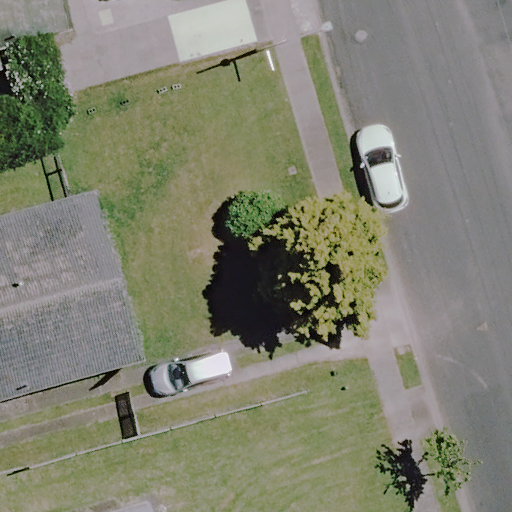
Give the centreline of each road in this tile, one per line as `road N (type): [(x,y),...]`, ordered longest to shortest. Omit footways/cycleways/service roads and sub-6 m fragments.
road 1 (residential): [(511,373),(443,129)]
road 2 (residential): [(443,129),(406,0)]
